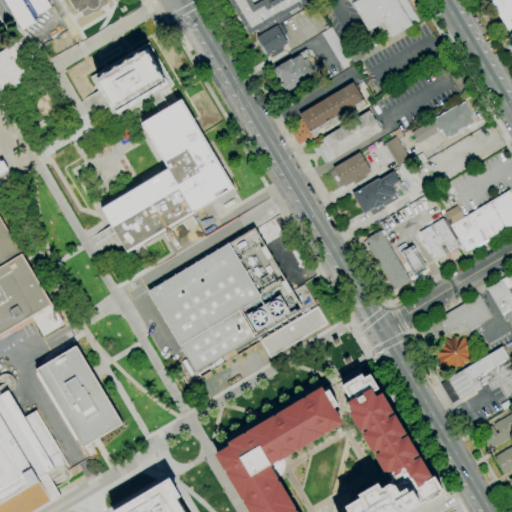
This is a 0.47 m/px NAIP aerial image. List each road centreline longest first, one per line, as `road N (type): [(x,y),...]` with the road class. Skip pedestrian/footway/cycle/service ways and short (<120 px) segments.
road 1 (secondary): [(186,0),(358,290)]
road 2 (secondary): [(381,328),(489,511)]
road 3 (residential): [(381,328),(511,251)]
road 4 (secondary): [(511,118),(441,0)]
